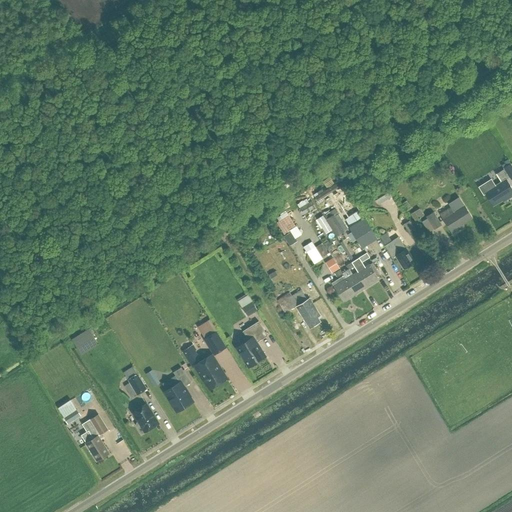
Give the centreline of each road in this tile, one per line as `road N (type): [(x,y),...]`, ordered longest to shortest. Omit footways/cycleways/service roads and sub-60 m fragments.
road 1 (track): [(511,140),(460,53),(404,81),(333,82),(299,95),(264,141),(237,155),(184,160),(138,223),(112,243),(24,264),(0,259)]
road 2 (unclassified): [(74,511),(511,237)]
road 3 (track): [(0,151),(131,91),(165,22),(259,0)]
